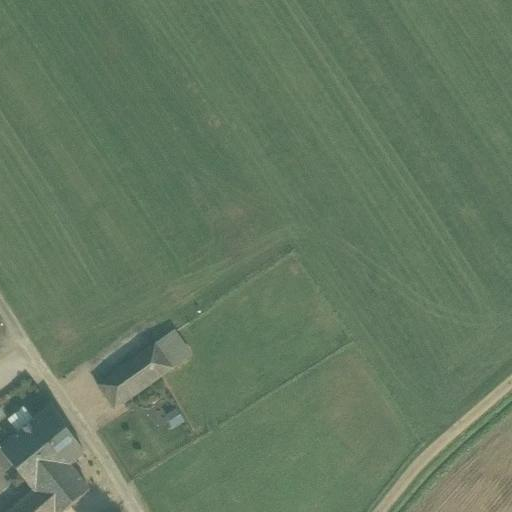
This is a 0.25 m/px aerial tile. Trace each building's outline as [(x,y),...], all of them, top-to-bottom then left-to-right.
[(171,336),(156,347),(171,369),(187,358),(171,336)] [(172,370),(171,369),(156,347),(155,345),(115,373),(133,397),(172,370)] [(114,411),(133,397),(115,373),(96,386),(114,411)] [(0,448),(0,449),(0,450),(10,463),(33,493),(70,467),(85,455),(48,409),(33,421),(23,409),(8,422),(18,434),(0,448)] [(10,463),(0,450),(0,466),(2,469),(10,463)] [(65,511),(89,491),(70,467),(33,493),(11,511),(65,511)]
